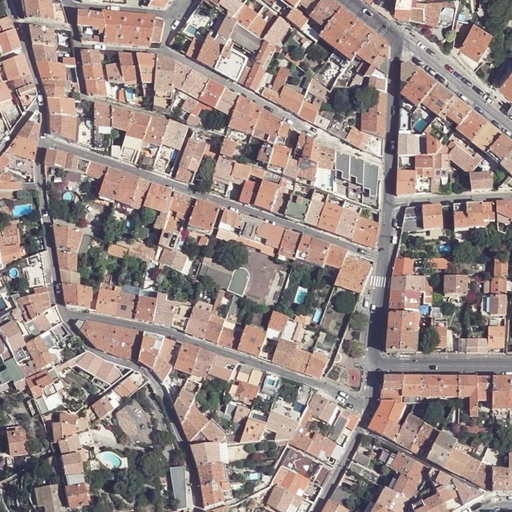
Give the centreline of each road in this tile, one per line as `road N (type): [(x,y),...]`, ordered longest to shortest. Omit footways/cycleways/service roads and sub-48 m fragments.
road 1 (residential): [(44,141),(384,259)]
road 2 (residential): [(64,313),(168,333),(370,410)]
road 3 (residential): [(64,313),(90,349),(152,378),(191,465),(199,511)]
road 4 (residential): [(165,52),(323,138)]
road 5 (residential): [(44,141),(42,191),(64,313)]
road 6 (tertiary): [(388,202),(396,39)]
road 7 (residential): [(511,130),(396,39)]
road 8 (tertiary): [(511,367),(375,366)]
road 9 (residential): [(388,202),(511,197)]
